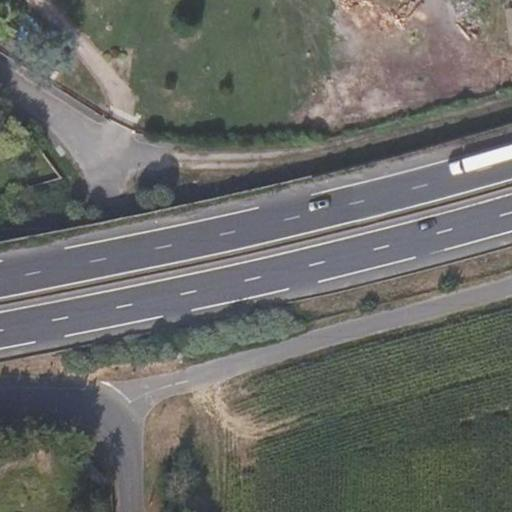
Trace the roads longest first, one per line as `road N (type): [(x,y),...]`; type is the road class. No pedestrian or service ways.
road 1 (trunk): [(511,157),(294,220),(0,282)]
road 2 (trunk): [(0,329),(511,212)]
road 3 (unknown): [(113,154),(164,162),(243,158),(419,118)]
road 4 (tertiary): [(0,391),(76,397),(108,414),(131,459),(133,511)]
road 5 (residential): [(0,80),(113,154)]
